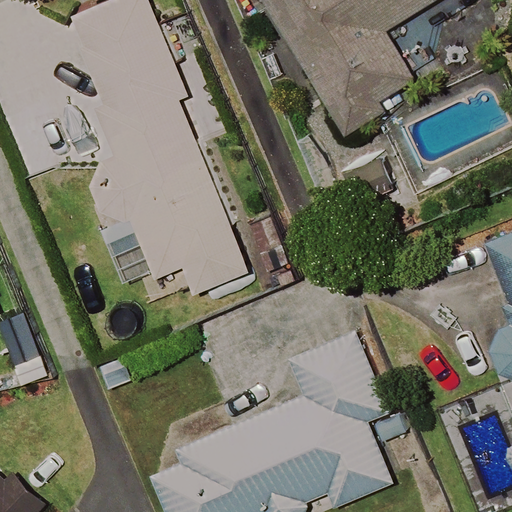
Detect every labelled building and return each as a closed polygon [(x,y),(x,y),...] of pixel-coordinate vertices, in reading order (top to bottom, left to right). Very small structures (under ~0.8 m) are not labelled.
[(122,212),(126,214),(140,208),(166,275),(193,264),(203,289),(258,267),(189,91),(193,89),(157,0),(114,0),(77,14),(111,101),(103,104),(122,155),(105,162),(103,165),(102,169),(100,174),(100,178),(100,182),(100,187),(101,191),(103,195),(105,199),(108,202),(111,205),(114,208),(118,211),(122,212)] [(440,0),(276,0),(351,130),(429,85),(395,26),(440,0)] [(297,258),(279,212),(256,220),(274,267),(297,258)] [(511,284),(511,324),(503,328),(492,345),(505,376),(511,376),(511,235),(495,243),(511,284)] [(395,406),(364,330),(298,356),(314,396),(187,447),(192,459),(161,471),(177,511),(282,511),(284,511),(323,511),(327,511),(320,494),(337,487),(343,502),(400,479),(374,415),(395,406)] [(52,511),(0,456),(0,511),(52,511)]
